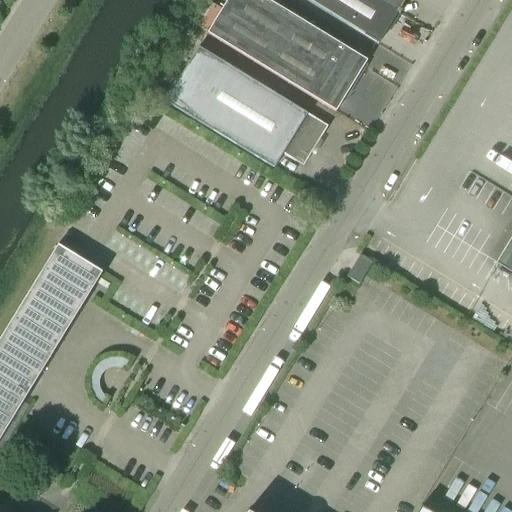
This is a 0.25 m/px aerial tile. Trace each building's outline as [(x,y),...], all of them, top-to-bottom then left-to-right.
[(266,0),(226,0),(206,33),(335,112),(345,95),(346,95),(364,66),(363,65),(366,61),(266,0)] [(377,0),(305,0),(378,44),(397,12),(377,0)] [(377,0),(397,12),(404,0),(377,0)] [(197,47),(164,102),(273,169),(282,154),(302,167),(327,127),(197,47)] [(511,242),(499,264),(511,272),(511,242)] [(56,245),(0,336),(0,437),(101,273),(56,245)] [(359,255),(346,277),(358,284),(371,263),(359,255)] [(105,408),(111,402),(101,391),(128,368),(117,354),(83,383),(105,408)]
